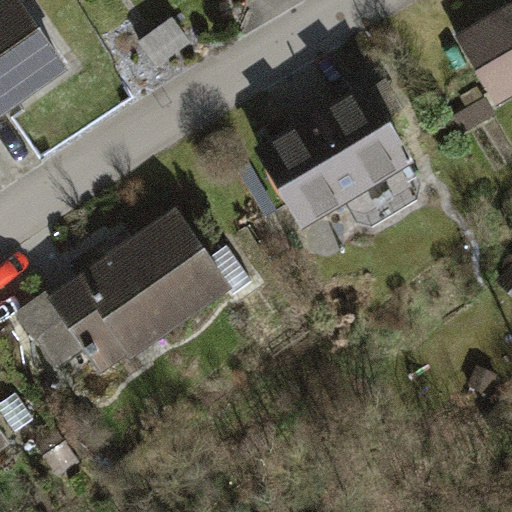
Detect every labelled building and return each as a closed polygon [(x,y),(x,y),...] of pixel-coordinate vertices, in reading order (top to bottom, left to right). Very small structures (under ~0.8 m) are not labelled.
[(0,0),(0,117),(69,71),(20,0),(0,0)] [(511,18),(467,46),(511,118),(511,117),(511,18)] [(425,130),(399,86),(269,162),(316,240),(374,207),(385,226),(425,203),(413,184),(435,171),(415,136),(425,130)] [(248,294),(194,214),(62,303),(98,356),(116,383),(248,294)] [(68,376),(98,356),(62,303),(32,323),(68,376)] [(0,470),(26,452),(0,414),(0,470)] [(67,434),(48,449),(75,483),(93,468),(67,434)]
